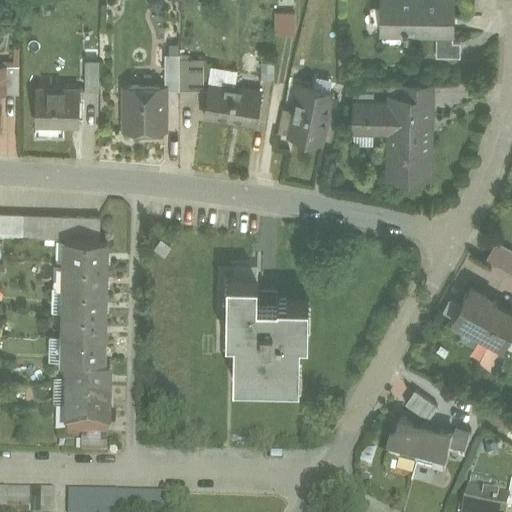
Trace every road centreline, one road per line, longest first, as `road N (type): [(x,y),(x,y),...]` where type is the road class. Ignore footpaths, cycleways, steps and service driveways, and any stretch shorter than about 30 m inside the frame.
road 1 (residential): [(462,238),(416,224),(144,184),(0,174)]
road 2 (residential): [(317,485),(275,474),(0,470)]
road 3 (residential): [(462,238),(317,485)]
road 4 (residential): [(511,94),(462,238)]
